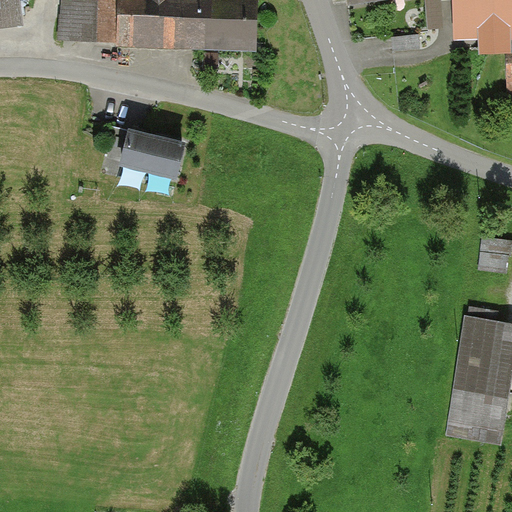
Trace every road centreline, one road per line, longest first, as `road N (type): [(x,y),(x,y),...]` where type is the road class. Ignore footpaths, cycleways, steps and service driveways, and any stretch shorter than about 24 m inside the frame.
road 1 (unclassified): [(247,511),(323,237),(342,134)]
road 2 (unclassified): [(342,134),(131,81),(0,69)]
road 3 (unclassified): [(355,119),(511,176)]
road 4 (unclassified): [(314,0),(355,119)]
